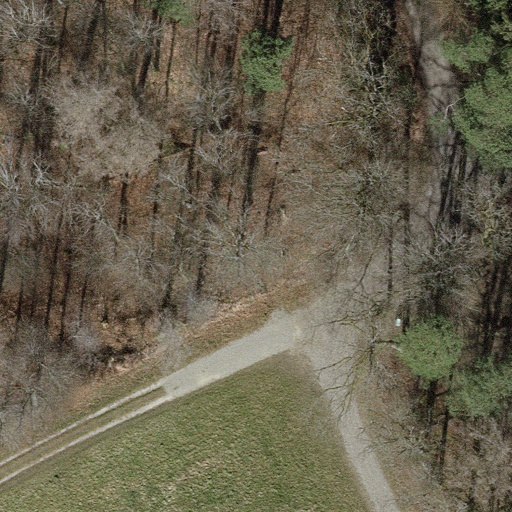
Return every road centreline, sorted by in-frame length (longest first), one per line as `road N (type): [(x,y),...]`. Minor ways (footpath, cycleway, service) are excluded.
road 1 (track): [(281,335),(0,468)]
road 2 (track): [(494,192),(281,335)]
road 3 (track): [(417,0),(492,150),(494,192)]
road 4 (track): [(281,335),(357,511)]
